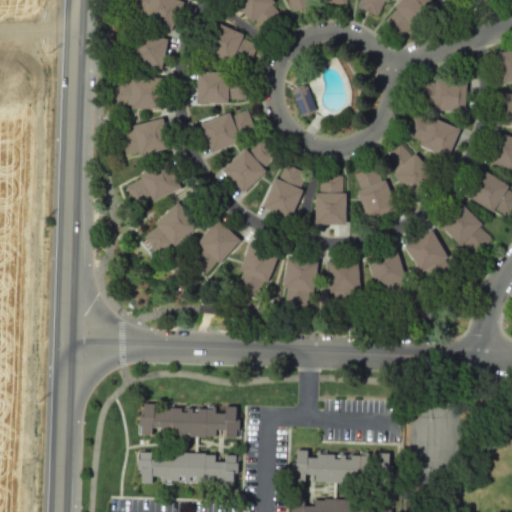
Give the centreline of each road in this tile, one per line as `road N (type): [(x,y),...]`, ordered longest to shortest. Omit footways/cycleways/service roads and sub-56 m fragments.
road 1 (residential): [(450,0),(471,37),(481,80),(469,156),(442,193),(405,220),(364,237),(323,240),(241,213),(195,162),(179,119),(177,74),(186,25),(202,0)]
road 2 (residential): [(511,21),(383,62),(386,106),(376,125),(345,147),(304,146),(286,135),(266,100),(266,75),(289,39),(327,26),(348,30),(383,62)]
road 3 (track): [(26,30),(37,74),(23,511)]
road 4 (residential): [(63,343),(511,358)]
road 5 (secondary): [(63,343),(73,0)]
road 6 (secondary): [(57,511),(63,343)]
